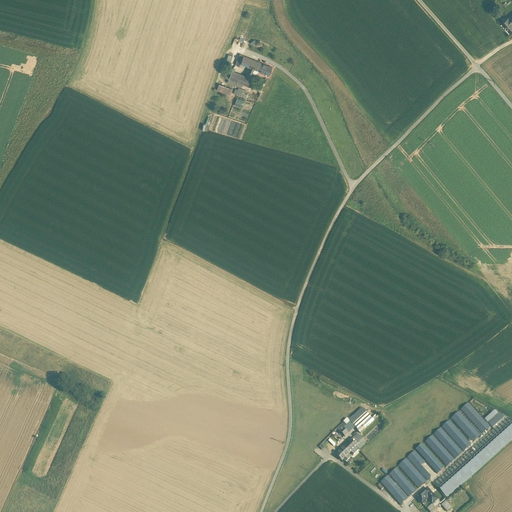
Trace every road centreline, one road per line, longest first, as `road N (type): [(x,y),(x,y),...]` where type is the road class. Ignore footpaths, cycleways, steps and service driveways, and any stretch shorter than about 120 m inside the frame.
road 1 (unclassified): [(263,511),(292,432),(286,353),(319,246),(353,186),(480,65)]
road 2 (residential): [(277,511),(332,454),(405,511)]
